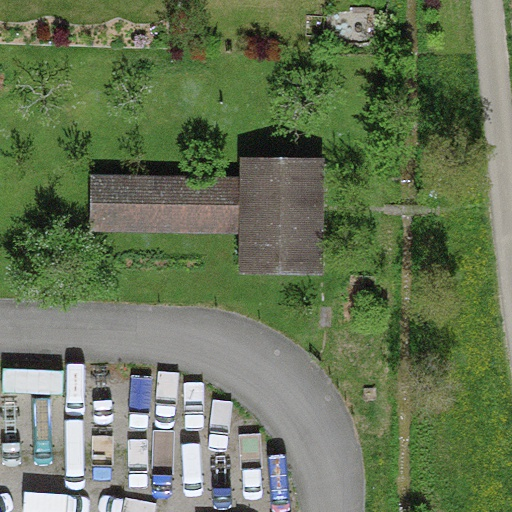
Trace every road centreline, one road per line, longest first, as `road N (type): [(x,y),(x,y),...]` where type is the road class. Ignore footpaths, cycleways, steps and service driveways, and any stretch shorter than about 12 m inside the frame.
road 1 (residential): [(324,511),(310,445),(262,383),(161,334),(0,330)]
road 2 (residential): [(488,0),(511,237)]
